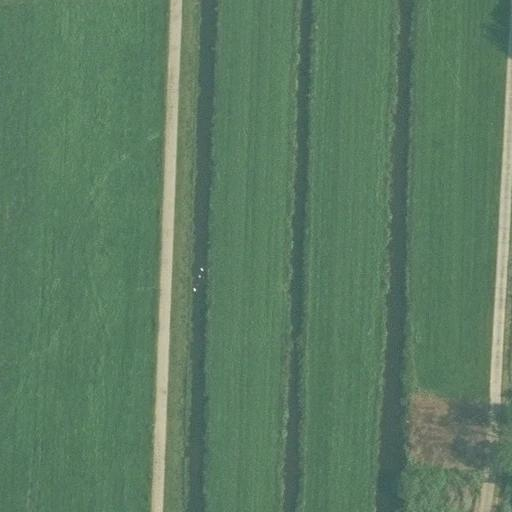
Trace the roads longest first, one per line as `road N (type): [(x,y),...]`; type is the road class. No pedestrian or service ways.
road 1 (track): [(177,0),(159,511)]
road 2 (track): [(511,174),(485,511)]
